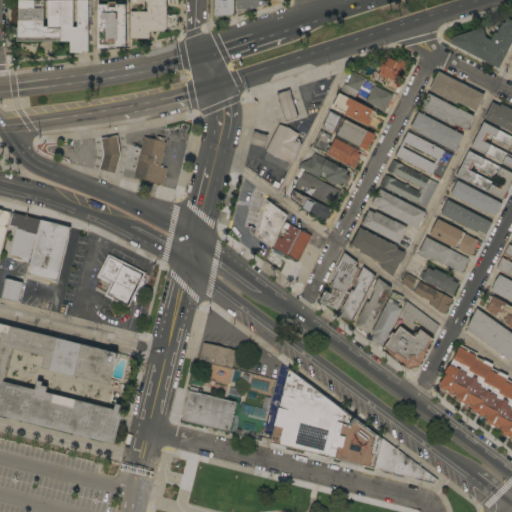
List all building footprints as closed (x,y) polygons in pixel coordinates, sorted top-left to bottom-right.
[(73,0),(73,28),(78,28),(78,0),(88,0),(89,51),(83,51),(83,53),(71,53),(71,41),(52,42),(52,55),(37,55),(37,41),(17,41),(17,37),(14,37),(14,27),(19,27),(19,1),(44,0),(44,9),(45,27),(48,27),(48,0),(73,0)] [(130,11),(147,12),(147,2),(146,2),(146,0),(167,0),(166,12),(167,12),(167,15),(178,15),(177,28),(166,27),(166,32),(149,31),(149,38),(148,38),(148,40),(142,39),(138,39),(138,40),(133,40),(133,39),(130,39),(130,11)] [(213,0),(234,0),(234,15),(223,16),(223,18),(214,19),(213,0)] [(258,0),(266,2),(266,4),(237,14),(237,0),(258,0)] [(98,5),(108,5),(108,7),(116,7),(116,5),(125,5),(126,46),(124,46),(124,48),(117,49),(117,47),(110,47),(110,48),(107,48),(107,50),(100,51),(100,49),(98,49),(98,5)] [(483,27),(486,38),(490,40),(494,32),(497,34),(502,23),(504,24),(507,18),(509,19),(511,18),(511,43),(499,69),(449,44),(452,37),(483,27)] [(408,61),(399,78),(396,76),(394,80),(399,83),(395,92),(384,86),(387,80),(378,75),(381,70),(379,69),(382,64),(384,65),(388,57),(396,61),(398,56),(408,61)] [(485,95),(476,112),(457,102),(456,104),(429,90),(438,71),(485,95)] [(363,80),(364,78),(374,83),(370,90),(371,90),(374,85),(393,95),(384,113),(381,112),(382,110),(365,101),(369,94),(360,89),(358,92),(357,92),(353,100),(373,110),(372,111),(376,112),(368,127),(364,125),(364,124),(332,108),(344,84),(346,85),(351,74),(363,80)] [(277,94),(289,90),(298,117),(285,121),(277,94)] [(452,124),(451,125),(420,109),(427,94),(457,109),(458,108),(474,116),(466,131),(452,124)] [(511,132),(484,118),(492,102),(500,107),(501,104),(511,109),(511,132)] [(340,117),(337,122),(342,125),(345,120),(374,135),(366,151),(359,147),(335,134),(339,126),(336,125),(332,132),(321,127),(328,112),(329,113),(330,112),(340,117)] [(463,135),(455,152),(417,133),(418,130),(411,126),(418,112),(463,135)] [(511,137),(511,167),(471,147),(483,122),(511,137)] [(279,124),(299,135),(295,141),(296,142),(299,136),(303,138),(300,143),(302,144),(291,164),(265,151),(279,124)] [(331,137),(323,153),(312,147),(320,131),(331,137)] [(250,145),(253,132),(268,136),(264,148),(250,145)] [(395,156),(407,132),(444,151),(453,155),(440,180),(438,179),(439,177),(432,173),(431,175),(395,156)] [(101,138),(117,136),(120,155),(115,174),(100,170),(104,154),(101,138)] [(144,136),(156,139),(157,136),(164,138),(163,141),(166,142),(160,167),(167,168),(163,185),(134,178),(144,136)] [(359,151),(358,153),(360,154),(358,159),(359,160),(354,169),(326,155),(327,154),(325,153),(327,150),(329,150),(335,139),(359,151)] [(468,151),(511,173),(511,184),(507,191),(508,192),(505,199),(504,198),(504,199),(456,175),(468,151)] [(313,154),(348,171),(346,174),(350,176),(345,185),(342,183),(340,186),(325,178),(326,175),(321,172),(318,177),(299,167),(301,162),(311,158),(313,154)] [(429,178),(428,179),(438,184),(426,207),(417,203),(390,190),(380,185),(385,175),(405,185),(406,184),(409,186),(408,187),(418,192),(420,188),(410,183),(410,184),(406,182),(407,181),(394,174),(394,175),(390,174),(391,173),(387,171),(392,160),(429,178)] [(341,191),(337,199),(332,197),(328,204),(311,196),(315,188),(311,186),(309,190),(301,186),(301,188),(296,185),(303,172),(341,191)] [(502,204),(496,216),(488,212),(486,214),(450,195),(457,180),(502,204)] [(425,213),(417,229),(378,209),(379,207),(372,204),(379,189),(425,213)] [(293,190),(332,209),(327,219),(326,219),(324,223),(302,206),(301,208),(291,200),(291,199),(289,198),(293,190)] [(287,215),(271,247),(257,237),(267,200),(287,215)] [(492,223),(486,235),(478,231),(477,233),(440,214),(447,200),(492,223)] [(0,209),(11,212),(0,256),(0,209)] [(361,225),(368,210),(375,213),(375,212),(394,222),(395,221),(407,228),(399,244),(361,225)] [(29,259),(28,263),(21,261),(22,257),(10,254),(17,229),(18,229),(18,227),(11,225),(13,213),(41,220),(31,259),(29,259)] [(470,255),(454,247),(454,248),(429,236),(437,219),(462,232),(478,240),(470,255)] [(41,220),(70,227),(57,281),(27,274),(31,259),(41,220)] [(299,262),(282,254),(281,256),(273,252),(274,249),(273,249),(279,237),(282,239),(283,237),(284,237),(287,231),(283,229),(285,223),(289,225),(311,235),(299,262)] [(398,247),(397,249),(404,253),(393,277),(382,268),(380,267),(381,263),(359,252),(360,250),(351,245),(360,228),(398,247)] [(417,254),(425,238),(468,259),(465,266),(462,272),(461,273),(441,263),(440,264),(437,263),(438,261),(431,258),(430,260),(417,254)] [(511,259),(511,249),(506,247),(503,256),(511,259)] [(357,263),(355,266),(358,268),(353,278),(337,310),(326,305),(325,306),(319,303),(325,290),(329,292),(334,283),(332,283),(338,271),(335,270),(344,253),(357,263)] [(108,255),(146,273),(143,278),(145,279),(141,287),(139,286),(128,308),(105,296),(110,284),(97,277),(108,255)] [(511,277),(496,269),(501,259),(511,264),(511,277)] [(352,322),(341,316),(344,310),(341,309),(351,290),(353,291),(358,282),(356,281),(363,267),(376,276),(352,322)] [(453,278),(452,280),(458,284),(453,295),(419,278),(424,268),(426,269),(427,268),(433,271),(434,269),(453,278)] [(417,279),(412,288),(401,282),(405,273),(417,279)] [(511,301),(491,291),(499,275),(511,281),(511,301)] [(368,333),(356,327),(359,321),(357,319),(366,302),(368,303),(374,292),(372,290),(378,278),(391,288),(368,333)] [(17,302),(2,299),(4,291),(2,291),(3,288),(5,288),(7,279),(22,283),(17,302)] [(452,299),(445,314),(434,308),(435,307),(428,304),(429,301),(413,293),(418,282),(452,299)] [(393,292),(403,297),(399,304),(398,307),(401,309),(382,347),(377,345),(377,343),(371,340),(374,334),(372,333),(393,292)] [(507,303),(506,305),(511,307),(511,329),(508,327),(498,318),(499,316),(497,315),(496,317),(490,313),(484,310),(487,304),(485,304),(488,297),(492,299),(493,297),(507,303)] [(411,319),(409,322),(407,320),(407,321),(399,316),(406,302),(439,326),(434,334),(411,319)] [(511,334),(511,355),(509,361),(466,329),(476,309),(511,334)] [(0,415),(0,323),(117,353),(109,385),(40,368),(43,356),(12,348),(3,382),(35,390),(38,381),(43,382),(42,385),(48,387),(46,393),(115,410),(117,404),(121,405),(120,412),(122,412),(114,444),(0,415)] [(420,366),(407,368),(394,357),(383,348),(390,339),(388,338),(392,332),(395,334),(400,326),(412,336),(415,332),(417,333),(420,329),(432,339),(420,366)] [(244,342),(242,351),(247,352),(244,364),(239,363),(237,371),(196,360),(203,332),(244,342)] [(445,374),(444,373),(447,367),(449,367),(457,350),(459,345),(477,354),(476,357),(483,361),(484,360),(493,365),(491,369),(499,372),(508,376),(506,379),(511,382),(511,440),(510,439),(509,437),(507,437),(506,437),(502,436),(501,435),(500,433),(501,432),(501,430),(500,430),(501,427),(500,427),(499,429),(497,429),(495,428),(494,427),(493,428),(490,426),(490,425),(488,424),(486,423),(485,422),(486,421),(486,419),(485,419),(486,416),(485,417),(485,418),(483,418),(482,418),(480,417),(479,415),(478,416),(476,415),(475,414),(473,414),(472,413),(471,412),(470,410),(471,409),(470,408),(471,405),(470,405),(469,407),(468,407),(465,406),(464,404),(463,405),(460,404),(460,402),(456,401),(455,399),(456,397),(455,396),(456,394),(455,394),(454,396),(452,396),(450,395),(449,394),(448,393),(445,392),(444,391),(441,390),(440,388),(441,385),(440,385),(445,374)] [(231,369),(206,362),(201,379),(227,386),(231,369)] [(375,469),(271,443),(288,369),(382,439),(375,469)] [(247,389),(269,394),(272,379),(250,374),(247,389)] [(181,421),(184,410),(183,410),(185,403),(186,404),(186,402),(186,401),(188,391),(236,402),(229,432),(181,421)] [(264,420),(266,410),(247,406),(245,416),(264,420)] [(438,480),(437,484),(375,469),(382,439),(438,480)]
